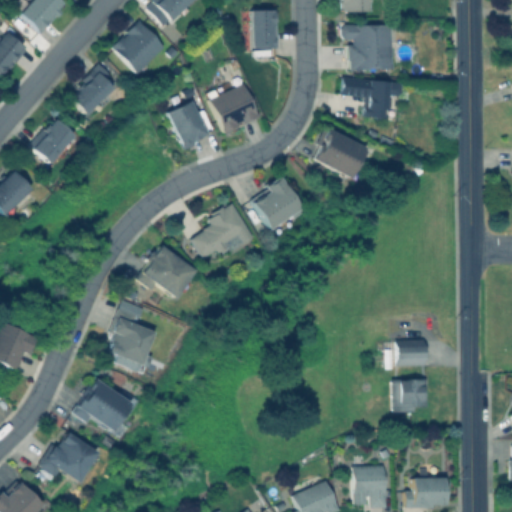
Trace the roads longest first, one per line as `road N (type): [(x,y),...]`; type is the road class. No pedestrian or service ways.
road 1 (tertiary): [(466,0),(470,373)]
road 2 (residential): [(304,0),(305,80),(290,126),(254,156),(175,186)]
road 3 (residential): [(175,186),(105,252),(56,359)]
road 4 (residential): [(0,124),(108,0)]
road 5 (tertiary): [(470,373),(470,511)]
